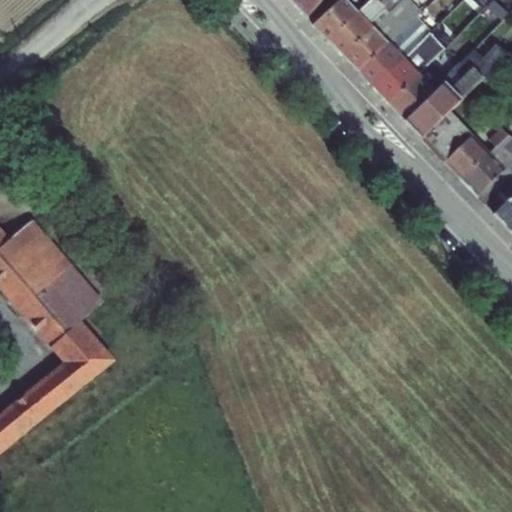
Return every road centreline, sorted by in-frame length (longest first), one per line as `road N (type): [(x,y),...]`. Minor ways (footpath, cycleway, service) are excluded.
road 1 (tertiary): [(511,275),(248,0)]
road 2 (unclassified): [(0,86),(99,0)]
